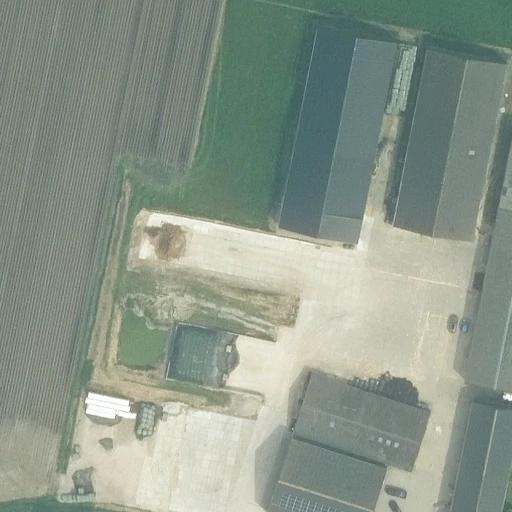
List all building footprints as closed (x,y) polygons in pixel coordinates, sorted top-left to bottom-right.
[(287,182),(279,226),(314,233),(357,242),(396,42),(318,26),(287,182)] [(392,223),(473,239),(507,62),(426,47),(392,223)] [(485,385),(511,390),(511,140),(465,381),(485,385)] [(349,451),(412,471),(430,411),(311,374),(292,433),(282,467),(269,507),(267,511),(372,511),(386,468),(347,455),(349,451)] [(501,511),(509,471),(508,471),(511,451),(511,410),(469,403),(459,461),(449,511),(501,511)] [(229,477),(187,469),(190,457),(168,453),(160,495),(223,507),(229,477)]
